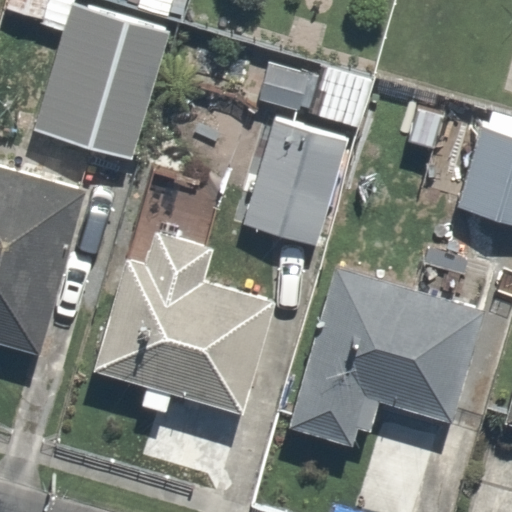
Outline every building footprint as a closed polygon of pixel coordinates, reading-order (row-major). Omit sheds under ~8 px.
[(173,28),(78,0),(72,0),(34,131),(134,160),(173,28)] [(309,73),(270,62),(260,99),(299,110),(309,73)] [(511,119),(483,112),(459,205),(511,219),(511,119)] [(316,250),(349,139),(272,117),(240,228),(316,250)] [(0,163),(0,337),(42,348),(83,185),(0,163)] [(214,250),(155,232),(146,263),(128,258),(94,371),(243,416),(277,302),(204,280),(214,250)] [(482,303),(333,262),(288,430),(361,450),(375,397),(451,418),(482,303)]
